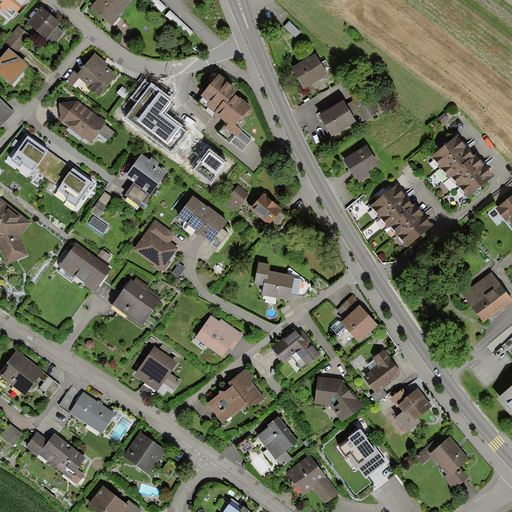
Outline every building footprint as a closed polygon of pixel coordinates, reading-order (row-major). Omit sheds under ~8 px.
[(14,20),(30,0),(0,0),(0,8),(0,9),(0,8),(0,11),(9,20),(11,17),(14,20)] [(130,1),(129,0),(96,0),(90,7),(112,25),(121,15),(119,14),(130,1)] [(60,22),(41,6),(28,22),(53,45),(64,31),(57,26),(60,22)] [(299,32),(288,22),(283,28),(294,38),(299,32)] [(31,36),(20,26),(4,43),(10,48),(16,53),(31,36)] [(29,65),(16,53),(10,48),(0,59),(0,74),(12,85),(29,65)] [(74,71),(66,81),(73,86),(79,78),(88,86),(86,88),(99,98),(117,74),(107,66),(108,64),(95,53),(78,74),(74,71)] [(316,54),(292,68),(303,89),(327,75),(326,73),(332,70),(326,60),(321,63),(316,54)] [(240,131),(241,130),(236,126),(251,107),(234,94),(238,88),(219,74),(218,75),(215,73),(211,79),(212,81),(207,87),(198,100),(226,121),(216,134),(230,143),(230,142),(236,135),(237,136),(240,131)] [(188,132),(163,113),(171,102),(145,82),(132,98),(139,103),(127,119),(172,153),(188,132)] [(121,87),(115,94),(121,98),(126,92),(121,87)] [(367,92),(347,105),(356,119),(361,116),(364,120),(379,111),(367,92)] [(0,126),(14,112),(0,98),(0,126)] [(106,122),(78,101),(60,104),(62,121),(91,143),(99,132),(109,139),(114,132),(104,125),(106,122)] [(344,101),(320,116),(332,137),(357,122),(356,119),(347,105),(344,101)] [(251,139),(240,131),(237,136),(236,135),(230,142),(242,151),(251,139)] [(48,151),(28,137),(11,159),(20,166),(22,163),(34,171),(37,167),(48,151)] [(473,157),(457,137),(433,156),(451,179),(452,178),(467,197),(493,177),(475,155),(473,157)] [(202,163),(196,170),(210,181),(226,161),(201,142),(193,152),(204,161),(202,163)] [(367,146),(343,160),(355,180),(357,178),(360,183),(371,176),(369,172),(379,165),(367,146)] [(72,168),(48,151),(37,167),(42,171),(40,173),(55,183),(57,181),(61,183),(72,168)] [(150,160),(142,155),(127,177),(135,183),(126,196),(128,197),(126,200),(138,209),(143,202),(145,203),(167,172),(158,165),(160,163),(152,157),(150,160)] [(92,183),(72,168),(61,183),(57,188),(69,196),(66,201),(75,207),(92,183)] [(236,185),(224,202),(236,211),(249,193),(236,185)] [(412,206),(396,186),(372,205),(390,229),(391,227),(406,246),(432,226),(414,204),(412,206)] [(111,197),(105,192),(92,212),(100,218),(104,212),(103,211),(107,205),(106,205),(111,197)] [(282,209),(264,193),(251,209),(269,224),(273,220),(278,224),(285,217),(279,212),(282,209)] [(227,221),(193,196),(178,217),(186,223),(182,228),(191,235),(195,230),(217,247),(228,232),(222,228),(227,221)] [(511,196),(494,211),(505,223),(506,222),(511,228),(511,196)] [(32,222),(0,197),(0,247),(7,264),(28,255),(21,236),(32,222)] [(166,264),(176,249),(168,242),(173,235),(154,222),(132,251),(152,265),(150,268),(157,272),(163,271),(168,264),(166,264)] [(94,258),(74,244),(57,268),(92,293),(109,269),(102,264),(107,256),(99,251),(94,258)] [(269,264),(258,262),(254,284),(262,286),(261,295),(290,300),(291,293),(294,276),(287,274),(268,271),(269,264)] [(294,276),(291,293),(305,295),(311,283),(290,267),(288,270),(287,274),(294,276)] [(510,303),(489,274),(461,294),(482,323),(510,303)] [(133,284),(129,281),(111,307),(141,327),(160,299),(145,289),(146,287),(135,280),(133,284)] [(360,304),(352,295),(336,311),(344,319),(340,322),(345,327),(335,336),(343,345),(353,336),(360,343),(378,325),(359,305),(360,304)] [(220,321),(211,315),(196,338),(224,357),(229,349),(233,351),(244,334),(222,319),(220,321)] [(302,369),(321,354),(302,330),(298,333),(294,329),(271,348),(284,364),(292,358),(302,369)] [(178,363),(155,347),(135,376),(158,391),(163,383),(174,390),(180,381),(170,374),(178,363)] [(0,375),(25,395),(39,378),(43,372),(44,371),(16,350),(6,363),(6,364),(0,371),(0,375)] [(399,376),(400,371),(384,350),(372,358),(377,366),(363,376),(375,393),(383,387),(399,376)] [(254,379),(246,369),(229,382),(232,386),(225,391),(219,391),(219,394),(208,403),(223,422),(247,404),(249,407),(253,405),(254,406),(265,398),(251,381),(254,379)] [(61,385),(43,372),(39,378),(45,382),(41,388),(46,392),(44,395),(50,399),(61,385)] [(363,405),(343,380),(319,377),(315,403),(329,405),(343,422),(363,405)] [(70,413),(82,395),(70,387),(58,406),(70,413)] [(388,395),(383,387),(375,393),(371,396),(376,403),(388,395)] [(511,387),(498,399),(511,415),(511,414),(511,387)] [(431,406),(418,389),(410,396),(404,388),(391,399),(398,407),(399,406),(403,411),(396,417),(408,432),(421,422),(417,417),(431,406)] [(82,395),(70,413),(102,434),(116,413),(83,392),(82,395)] [(299,441),(279,417),(268,426),(269,428),(258,436),(280,464),(282,463),(284,465),(292,459),(286,451),(299,441)] [(13,448),(24,434),(11,424),(0,437),(13,448)] [(368,438),(361,429),(348,438),(350,440),(341,448),(346,454),(347,453),(351,458),(348,460),(357,470),(359,468),(366,478),(386,462),(379,453),(374,445),(373,446),(368,441),(367,439),(368,438)] [(38,432),(26,447),(38,457),(40,454),(77,483),(84,475),(76,469),(85,458),(54,434),(49,441),(38,432)] [(166,450),(141,433),(125,455),(150,473),(166,450)] [(433,441),(414,456),(421,464),(428,458),(430,460),(433,457),(447,474),(444,477),(453,488),(467,476),(459,467),(469,459),(450,437),(438,447),(433,441)] [(339,493),(310,455),(286,474),(303,496),(313,488),(325,503),(339,493)] [(179,466),(170,460),(161,471),(170,478),(179,466)] [(126,504),(104,486),(89,505),(97,511),(140,511),(142,510),(129,500),(126,504)] [(250,511),(233,499),(223,511),(250,511)]
